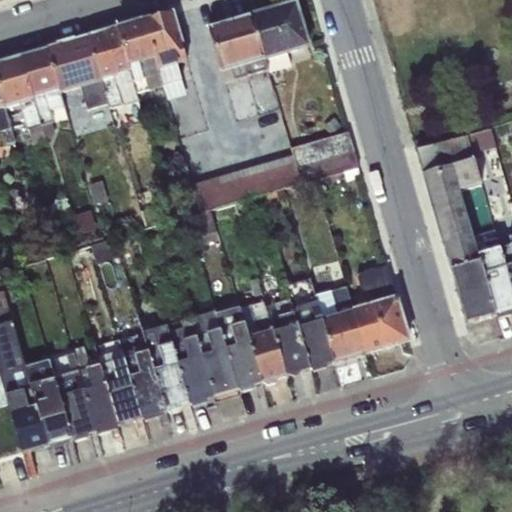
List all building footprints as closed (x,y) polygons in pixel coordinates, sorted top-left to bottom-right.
[(295,4),(251,17),(267,72),(268,75),(291,68),(287,54),(308,48),(295,4)] [(172,14),(143,22),(162,89),(166,104),(186,98),(175,65),(187,61),(172,14)] [(251,17),(230,23),(245,78),(267,72),(251,17)] [(143,22),(117,30),(137,96),(162,89),(143,22)] [(245,78),(230,23),(208,30),(223,84),(245,78)] [(117,30),(88,39),(107,106),(111,121),(118,119),(116,109),(137,103),(139,102),(137,96),(117,30)] [(88,39),(47,51),(59,94),(81,88),(88,111),(107,106),(88,39)] [(47,51),(21,59),(42,135),(55,131),(49,112),(63,108),(59,94),(47,51)] [(21,59),(0,64),(0,96),(4,110),(20,106),(33,146),(44,142),(42,135),(21,59)] [(0,96),(0,133),(0,134),(4,146),(13,144),(4,110),(0,96)] [(490,131),(468,137),(473,154),(495,148),(490,131)] [(294,170),(353,152),(348,133),(289,151),(291,157),(294,170)] [(430,201),(458,191),(480,187),(480,185),(466,137),(416,152),(430,201)] [(353,152),(294,170),(299,186),(358,169),(358,168),(353,152)] [(294,170),(291,157),(233,174),(192,186),(200,215),(212,212),(236,205),(259,198),(283,191),(299,186),(294,170)] [(102,182),(89,186),(94,206),(107,203),(102,182)] [(283,191),(259,198),(262,208),(286,201),(283,191)] [(458,191),(430,201),(443,247),(472,238),(458,191)] [(90,210),(71,216),(78,238),(97,232),(90,210)] [(494,232),(472,238),(479,263),(495,317),(510,313),(511,311),(511,295),(504,269),(498,246),(494,232)] [(167,235),(142,242),(148,262),(172,254),(167,235)] [(510,242),(498,246),(504,269),(511,295),(511,237),(508,238),(510,242)] [(472,238),(443,247),(450,271),(479,263),(472,238)] [(102,244),(92,247),(98,265),(119,258),(114,241),(102,244)] [(36,247),(17,246),(18,262),(36,262),(36,247)] [(479,263),(450,271),(457,297),(463,317),(474,323),(495,317),(479,263)] [(374,304),(352,310),(365,355),(408,342),(386,267),(356,276),(362,294),(370,292),(374,304)] [(333,364),(314,297),(310,281),(285,287),(286,291),(309,371),(333,364)] [(330,293),(314,297),(333,364),(365,355),(352,310),(346,287),(329,291),(330,293)] [(280,303),(265,307),(285,378),(309,371),(286,291),(278,294),(280,303)] [(0,327),(12,324),(3,293),(0,293),(0,327)] [(264,303),(240,310),(261,385),(267,387),(274,385),(276,381),(285,378),(265,307),(264,303)] [(240,310),(216,316),(237,392),(255,387),(261,385),(240,310)] [(215,313),(191,320),(213,399),(237,392),(216,316),(215,313)] [(183,331),(169,335),(189,406),(213,399),(191,320),(181,324),(183,331)] [(12,324),(0,327),(0,376),(23,455),(31,453),(47,448),(24,370),(12,324)] [(167,327),(143,334),(165,413),(189,406),(169,335),(167,327)] [(143,334),(119,341),(141,420),(165,413),(143,334)] [(101,358),(98,359),(117,427),(134,423),(141,420),(119,341),(98,347),(101,358)] [(117,427),(98,359),(88,362),(84,348),(72,351),(73,355),(95,434),(109,430),(117,427)] [(73,355),(48,362),(71,441),(89,436),(95,434),(73,355)] [(48,362),(24,370),(47,448),(65,443),(71,441),(48,362)]
